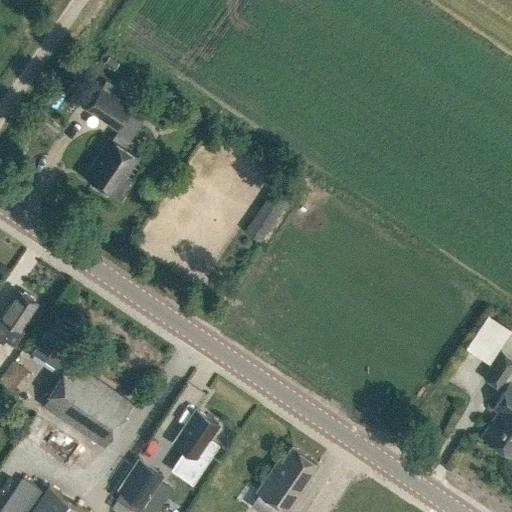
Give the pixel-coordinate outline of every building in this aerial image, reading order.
[(103,62),(113,70),(118,62),(109,55),(103,62)] [(116,129),(131,105),(100,84),(84,108),(116,129)] [(139,155),(111,136),(97,158),(99,159),(88,174),(86,173),(86,174),(122,198),(133,181),(126,176),(139,155)] [(259,240),(286,199),(270,189),(243,229),(259,240)] [(21,291),(13,303),(11,302),(0,319),(0,339),(2,341),(4,338),(16,346),(26,330),(22,328),(30,315),(28,314),(37,301),(21,291)] [(486,360),(507,325),(481,310),(461,345),(486,360)] [(70,363),(57,354),(75,327),(56,314),(39,339),(40,340),(32,350),(66,372),(44,405),(103,444),(132,401),(71,360),(70,363)] [(511,381),(505,377),(511,366),(511,357),(501,351),(485,376),(499,386),(500,384),(506,388),(493,406),(501,411),(484,435),(511,453),(511,381)] [(26,370),(13,359),(0,374),(0,382),(10,390),(26,370)] [(192,481),(218,443),(209,437),(219,423),(196,408),(174,441),(185,448),(172,468),(192,481)] [(318,461),(293,444),(282,460),(279,457),(258,488),(288,510),(311,477),(309,476),(318,461)] [(163,473),(139,458),(119,488),(143,504),(163,473)] [(43,490),(23,475),(0,508),(0,511),(87,511),(89,510),(48,483),(43,490)]
